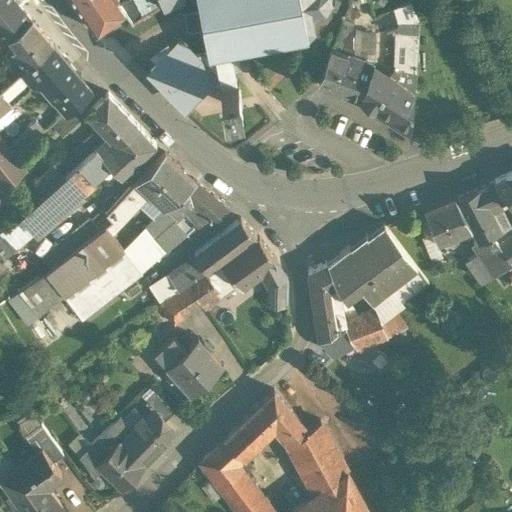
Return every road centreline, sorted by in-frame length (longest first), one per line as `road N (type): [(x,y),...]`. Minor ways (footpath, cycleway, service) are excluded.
road 1 (residential): [(133,511),(287,359),(300,314),(298,203)]
road 2 (tertiary): [(49,0),(173,135),(258,198),(298,203)]
road 3 (tertiary): [(298,203),(367,192),(511,142)]
